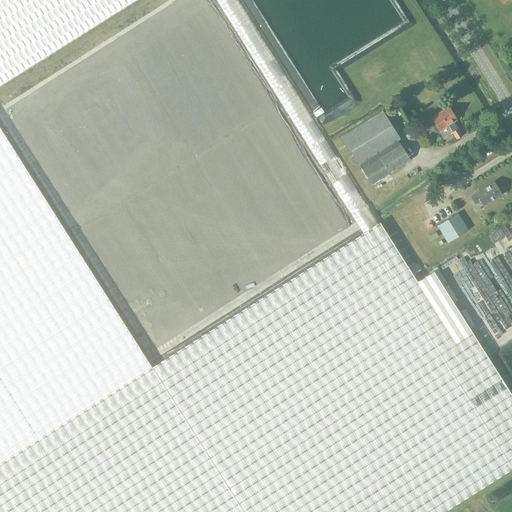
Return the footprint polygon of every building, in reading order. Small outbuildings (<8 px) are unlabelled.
[(0,0),(0,84),(133,0),(0,0)] [(447,108),(431,117),(440,131),(447,126),(456,140),(462,136),(453,122),(455,121),(447,108)] [(401,141),(393,128),(382,111),(354,128),(340,137),(359,167),(360,166),(398,142),(401,141)] [(0,463),(151,368),(0,129),(0,463)] [(316,135),(306,141),(355,224),(364,219),(361,214),(366,211),(320,131),(315,134),(316,135)] [(398,142),(360,166),(371,184),(409,160),(398,142)] [(482,206),(501,194),(494,182),(475,194),(470,198),(474,204),(479,201),(482,206)] [(437,226),(447,242),(467,230),(457,214),(437,226)] [(0,463),(0,511),(440,511),(511,467),(511,399),(432,273),(415,283),(378,224),(151,368),(0,463)] [(433,228),(427,233),(432,239),(438,235),(433,228)]
